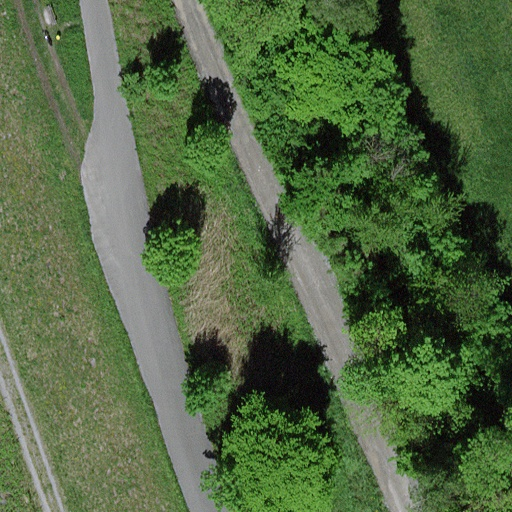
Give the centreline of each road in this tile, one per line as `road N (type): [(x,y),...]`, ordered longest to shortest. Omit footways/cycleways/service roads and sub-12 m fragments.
road 1 (track): [(191,0),(301,254),(446,511)]
road 2 (track): [(67,511),(0,337)]
